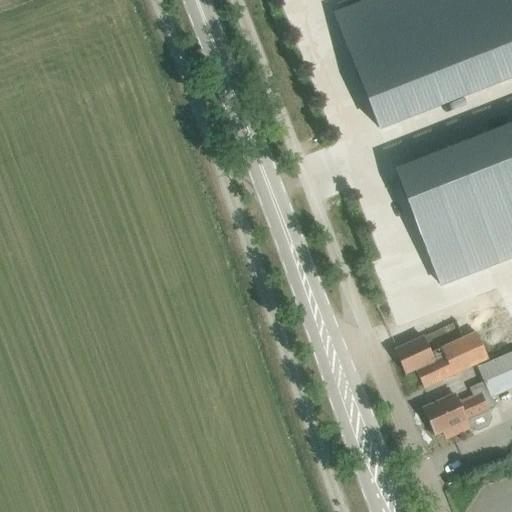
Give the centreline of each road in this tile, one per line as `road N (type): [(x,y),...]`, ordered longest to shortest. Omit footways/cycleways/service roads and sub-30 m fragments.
road 1 (unclassified): [(344,511),(157,0)]
road 2 (unclassified): [(365,330),(237,0)]
road 3 (primary): [(324,325),(197,0)]
road 4 (unclassified): [(439,511),(378,362)]
road 5 (primary): [(396,511),(351,396)]
